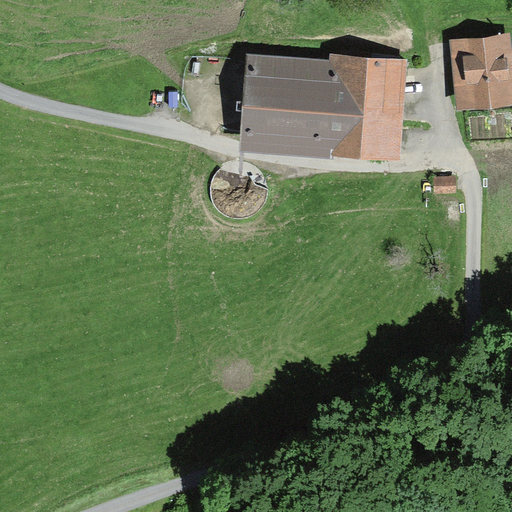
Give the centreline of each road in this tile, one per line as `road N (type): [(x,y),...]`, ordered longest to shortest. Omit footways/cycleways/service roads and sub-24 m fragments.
road 1 (track): [(458,361),(476,232),(477,188),(463,163),(266,159),(0,92)]
road 2 (unclassified): [(112,511),(327,436),(511,330)]
